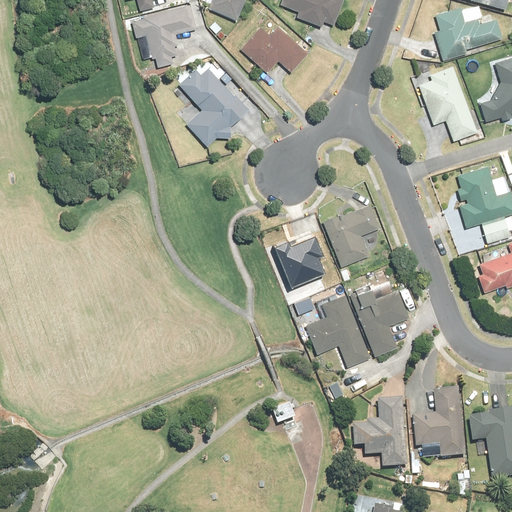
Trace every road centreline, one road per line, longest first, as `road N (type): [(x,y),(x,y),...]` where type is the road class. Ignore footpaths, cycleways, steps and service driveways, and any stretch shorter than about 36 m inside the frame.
road 1 (residential): [(343,112),(394,162),(451,322),(481,353),(511,357)]
road 2 (residential): [(391,0),(343,112)]
